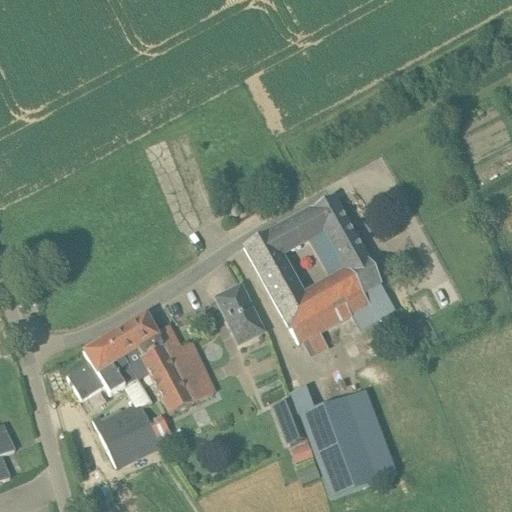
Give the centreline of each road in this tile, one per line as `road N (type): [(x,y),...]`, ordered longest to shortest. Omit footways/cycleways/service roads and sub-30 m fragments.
road 1 (residential): [(25,355),(87,336),(342,187)]
road 2 (unclassified): [(72,511),(25,355)]
